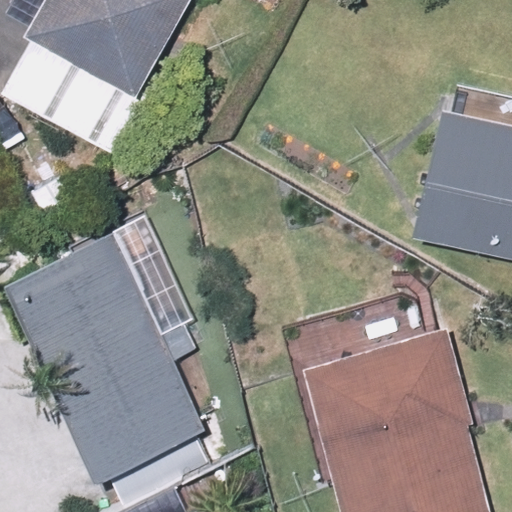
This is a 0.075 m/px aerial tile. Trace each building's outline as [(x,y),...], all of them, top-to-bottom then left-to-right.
[(58,0),(14,89),(152,158),(180,102),(153,88),(196,0),(58,0)] [(511,105),(461,94),(434,214),(511,231),(511,105)] [(218,422),(186,350),(204,341),(192,313),(173,321),(128,222),(24,268),(115,469),(152,452),(163,476),(205,457),(194,433),(218,422)] [(507,511),(461,316),(322,349),(356,491),(343,494),(347,511),(507,511)] [(190,511),(216,511),(212,503),(190,511)]
